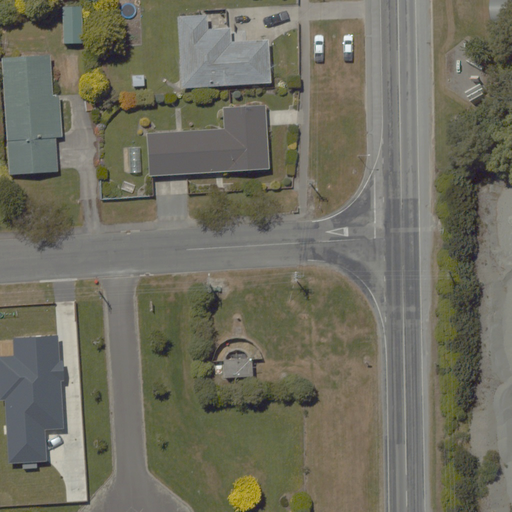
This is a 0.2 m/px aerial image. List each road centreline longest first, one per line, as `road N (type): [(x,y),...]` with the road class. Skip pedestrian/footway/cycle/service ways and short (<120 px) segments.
road 1 (residential): [(0,258),(400,239)]
road 2 (primary): [(406,511),(400,239)]
road 3 (primary): [(400,239),(396,0)]
